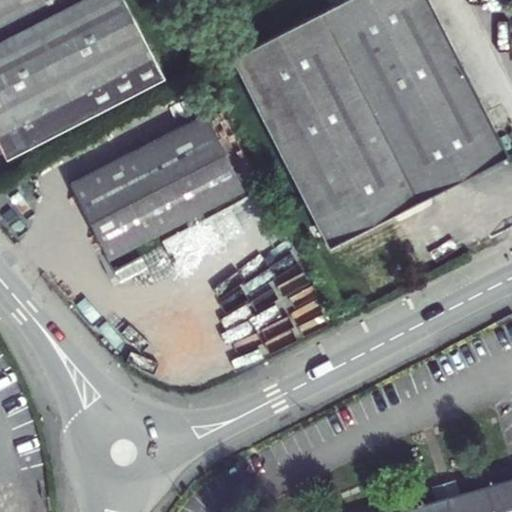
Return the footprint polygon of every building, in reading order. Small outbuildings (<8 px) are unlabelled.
[(162,74),(122,0),(0,0),(0,148),(3,155),(162,74)] [(511,144),(436,0),(353,0),(241,59),(339,246),(511,154),(511,144)] [(120,262),(253,192),(212,116),(80,186),(120,262)] [(111,267),(125,296),(171,273),(157,245),(111,267)] [(511,511),(511,480),(403,511),(511,511)]
